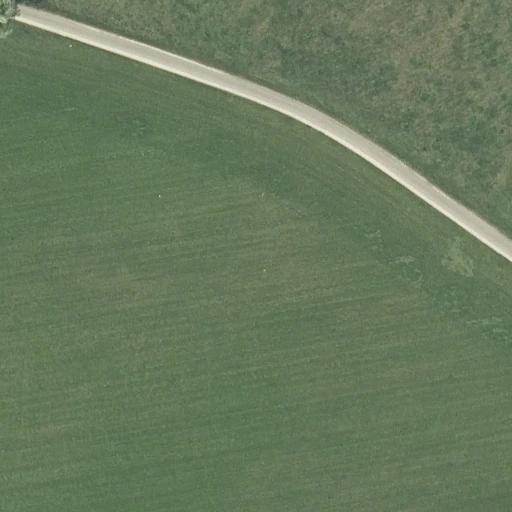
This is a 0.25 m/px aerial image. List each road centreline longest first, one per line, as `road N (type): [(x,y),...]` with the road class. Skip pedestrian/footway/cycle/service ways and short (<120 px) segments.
road 1 (unclassified): [(511,256),(306,117),(0,6)]
road 2 (unknown): [(239,90),(220,185),(143,354),(140,456),(160,511)]
